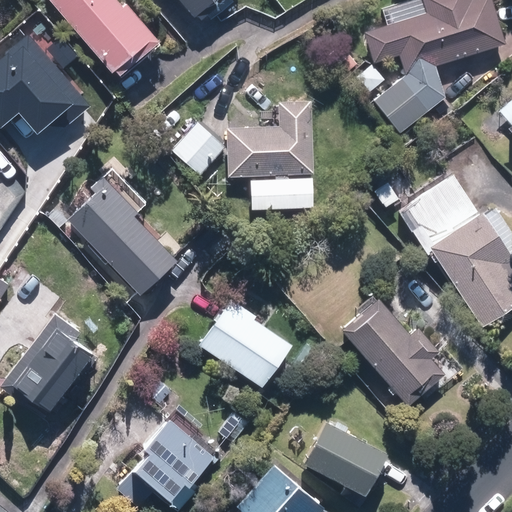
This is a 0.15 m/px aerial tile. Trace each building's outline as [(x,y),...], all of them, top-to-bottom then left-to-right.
[(129,0),(61,0),(123,70),(161,36),(129,0)] [(191,0),(206,16),(223,0),(191,0)] [(374,99),(400,132),(446,97),(436,64),(504,43),(490,0),(413,0),(391,7),(396,23),(366,33),(375,62),(395,56),(403,78),(374,99)] [(28,34),(0,57),(0,126),(1,128),(20,112),(37,132),(59,113),(66,122),(87,104),(28,34)] [(233,121),(233,170),(276,169),(276,186),(316,186),(314,96),(283,97),(284,120),(233,121)] [(227,143),(203,121),(182,143),(207,166),(227,143)] [(511,251),(460,171),(408,204),(487,325),(511,308),(511,251)] [(187,246),(112,176),(75,215),(150,285),(187,246)] [(296,337),(236,293),(203,338),(263,382),(296,337)] [(376,299),(343,329),(411,404),(444,374),(430,360),(439,352),(418,328),(410,336),(376,299)] [(104,342),(58,309),(7,379),(52,412),(104,342)] [(219,448),(175,410),(152,437),(158,442),(141,462),(183,498),(200,479),(196,476),(219,448)] [(326,427),(306,465),(370,498),(390,459),(326,427)] [(323,511),(326,509),(276,465),(238,508),(241,511),(323,511)]
